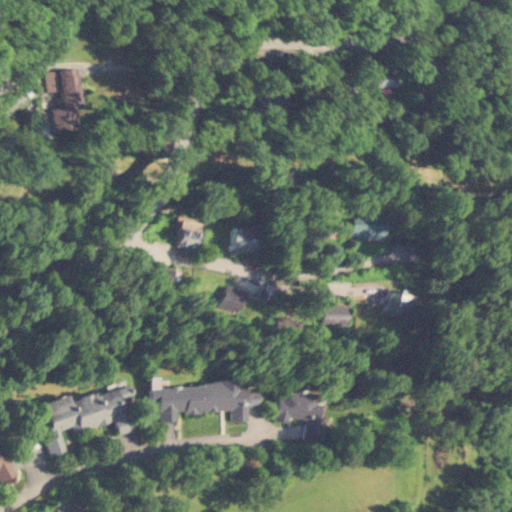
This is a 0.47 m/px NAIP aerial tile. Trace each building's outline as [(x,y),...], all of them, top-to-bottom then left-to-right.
[(395,85),(395,67),(367,67),(367,85),(395,85)] [(76,106),(75,68),(42,69),(42,91),(58,90),(58,107),(47,107),(48,128),(71,128),(71,106),(76,106)] [(173,245),(195,249),(200,221),(178,217),(173,245)] [(385,219),(350,218),(349,237),(384,238),(385,219)] [(225,247),(253,253),(258,230),(230,224),(225,247)] [(172,270),(155,264),(151,277),(168,283),(172,270)] [(217,304),(239,310),(245,290),(223,284),(217,304)] [(381,311),(399,314),(400,305),(409,307),(411,294),(385,289),(381,311)] [(320,323),(347,324),(347,304),(321,304),(320,323)] [(163,384),(162,375),(146,376),(147,400),(155,399),(156,421),(177,419),(176,410),(182,409),(183,413),(227,409),(228,421),(246,419),(245,405),(255,404),(253,378),(163,384)] [(36,402),(51,453),(63,449),(57,428),(69,424),(72,432),(112,420),(116,433),(130,429),(121,398),(128,396),(123,377),(102,384),(103,388),(66,399),(64,394),(36,402)] [(270,419),(285,420),(285,415),(303,417),(301,439),(321,440),(322,419),(319,419),(321,393),(273,389),(270,419)] [(0,479),(14,472),(2,451),(0,452),(0,479)]
